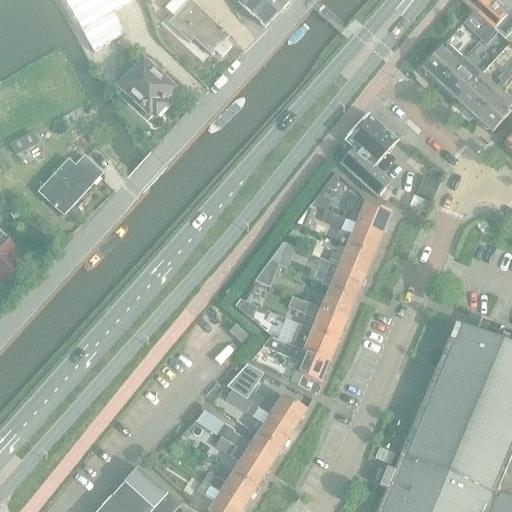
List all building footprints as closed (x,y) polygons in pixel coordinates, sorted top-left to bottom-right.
[(63,0),(93,53),(125,36),(112,13),(135,0),(63,0)] [(265,0),(235,0),(237,2),(265,29),(280,14),(265,0)] [(265,0),(280,14),(292,0),(265,0)] [(511,30),(511,0),(492,0),(490,2),(488,0),(459,0),(503,40),(511,30)] [(211,57),(215,53),(221,59),(232,48),(225,42),(229,38),(190,1),(168,25),(190,45),(193,41),(211,57)] [(475,35),(481,41),(489,32),(482,27),(475,35)] [(494,37),(489,32),(481,41),(486,45),(494,37)] [(422,69),(440,85),(464,59),(446,43),(422,69)] [(173,90),(154,73),(156,70),(144,59),(135,70),(126,61),(113,75),(122,83),(117,88),(148,116),(151,114),(155,118),(165,106),(162,103),(173,90)] [(440,85),(457,101),(481,75),(464,59),(440,85)] [(497,81),(500,83),(503,86),(511,77),(508,74),(506,72),(497,81)] [(457,101),(475,117),(499,91),(481,75),(457,101)] [(511,111),(511,103),(499,91),(475,117),(492,133),(511,111)] [(377,199),(391,184),(375,169),(398,143),(371,119),(366,119),(344,143),(353,151),(340,166),(377,199)] [(11,143),(16,155),(40,143),(35,132),(11,143)] [(102,175),(83,157),(75,167),(67,161),(38,193),(63,217),(102,175)] [(424,178),(416,197),(430,203),(438,183),(424,178)] [(319,196),(311,206),(327,212),(331,201),(319,196)] [(346,210),(342,220),(382,237),(391,215),(365,204),(361,216),(346,210)] [(308,210),(297,225),(309,230),(316,213),(308,210)] [(352,236),(348,246),(373,257),(382,237),(342,220),(324,213),(320,223),(352,236)] [(0,285),(1,287),(17,270),(14,267),(22,259),(4,241),(6,240),(0,234),(0,285)] [(283,244),(269,263),(278,267),(287,246),(283,244)] [(327,264),(329,265),(330,264),(364,278),(373,257),(348,246),(343,258),(316,247),(312,257),(327,263),(327,264)] [(279,268),(270,264),(256,283),(270,289),(279,268)] [(320,286),(329,290),(330,289),(355,299),(364,278),(330,264),(329,265),(320,286)] [(325,300),(321,310),(347,321),(355,299),(330,289),(329,290),(325,300)] [(316,321),(312,331),(338,342),(347,321),(302,302),(301,303),(292,299),(287,309),(316,321)] [(186,337),(193,342),(200,334),(206,340),(228,313),(215,302),(186,337)] [(240,302),(236,307),(253,321),(257,310),(240,302)] [(511,511),(511,334),(481,322),(476,333),(455,324),(393,472),(386,469),(379,487),(386,490),(376,511),(511,511)] [(297,325),(288,346),(303,352),(329,363),(337,343),(338,342),(312,331),(297,325)] [(241,344),(247,337),(236,327),(230,334),(241,344)] [(269,341),(262,349),(299,363),(294,375),(291,384),(298,387),(314,396),(319,385),(320,385),(328,365),(329,363),(303,352),(288,346),(284,344),(283,345),(274,341),(272,341),(269,341)] [(293,432),(306,412),(282,397),(276,408),(251,392),(246,400),(245,402),(251,405),(260,411),(293,432)] [(251,405),(246,415),(254,420),(260,411),(251,405)] [(264,426),(257,436),(281,451),(293,432),(269,417),(264,426)] [(224,425),(216,438),(221,441),(268,471),(281,451),(257,436),(252,445),(234,434),(235,432),(224,425)] [(221,441),(215,449),(239,464),(233,475),(256,490),(268,471),(221,441)] [(98,511),(175,511),(180,507),(137,469),(110,499),(110,500),(98,511)] [(233,475),(226,485),(208,474),(202,483),(243,510),(256,490),(233,475)] [(202,483),(197,492),(205,498),(206,497),(215,502),(208,511),(241,511),(243,510),(202,483)]
